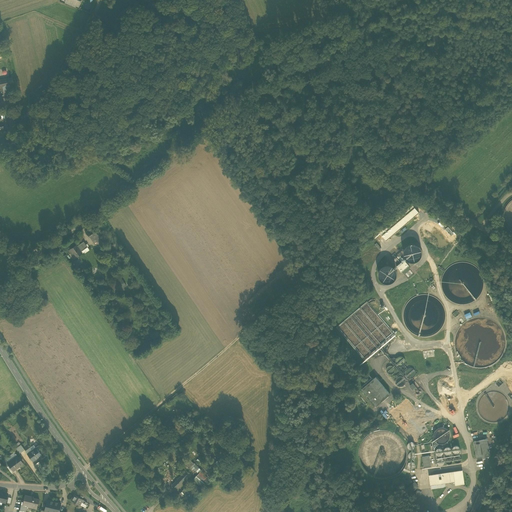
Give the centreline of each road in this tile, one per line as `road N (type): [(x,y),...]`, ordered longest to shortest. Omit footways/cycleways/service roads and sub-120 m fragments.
road 1 (track): [(82,471),(416,183)]
road 2 (track): [(416,183),(286,67),(223,42),(205,0)]
road 3 (residential): [(0,150),(67,59),(98,0)]
road 4 (tertiary): [(0,347),(82,471)]
